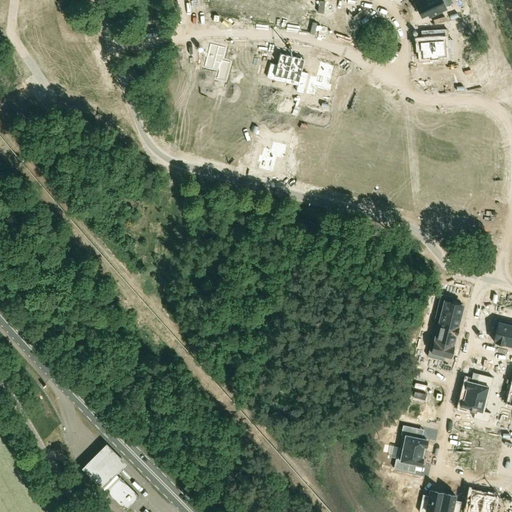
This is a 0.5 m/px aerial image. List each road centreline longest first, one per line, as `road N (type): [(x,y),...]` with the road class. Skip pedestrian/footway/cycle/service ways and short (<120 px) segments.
road 1 (unknown): [(102,0),(147,146),(158,157),(413,227),(450,270)]
road 2 (primary): [(196,511),(0,308)]
road 3 (primary): [(0,319),(184,511)]
road 4 (residential): [(511,491),(427,474),(459,347)]
road 5 (unknown): [(307,38),(112,35)]
road 6 (unclassified): [(82,511),(0,378)]
road 7 (residential): [(511,135),(497,110),(396,84)]
